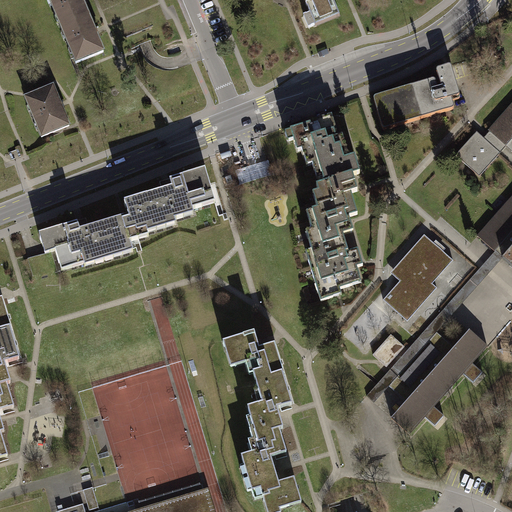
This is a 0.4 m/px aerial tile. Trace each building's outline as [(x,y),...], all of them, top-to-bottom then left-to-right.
[(49,0),(62,30),(75,25),(73,19),(87,13),(81,0),(49,0)] [(304,0),(311,16),(315,25),(315,26),(340,16),(333,0),(304,0)] [(75,25),(62,30),(76,63),(104,52),(95,32),(87,13),(73,19),(75,25)] [(374,98),(375,101),(383,128),(384,130),(386,129),(452,110),(454,108),(453,106),(452,101),(458,99),(460,98),(460,96),(452,68),(451,67),(449,66),(438,69),(437,71),(437,73),(439,79),(376,97),(374,98)] [(53,87),(25,98),(42,137),(69,126),(53,87)] [(511,106),(490,131),(493,134),(487,141),(477,132),(457,156),(480,176),(501,153),(498,151),(504,144),(506,146),(507,146),(511,150),(511,106)] [(315,170),(320,169),(349,160),(342,138),(336,140),(334,132),(336,132),(332,117),(322,120),(309,124),(309,126),(291,131),(294,140),(295,144),(300,142),(302,150),(304,156),(310,154),(313,164),(314,170),(315,170)] [(288,142),(294,140),(291,131),(286,133),(288,142)] [(307,166),(313,164),(310,154),(304,156),(307,166)] [(319,192),(322,202),(351,193),(357,191),(355,187),(352,176),(360,174),(355,158),(349,160),(320,169),(323,179),(325,184),(317,186),(319,192)] [(320,169),(315,170),(318,180),(323,179),(320,169)] [(124,203),(127,212),(138,209),(139,215),(141,215),(147,232),(148,232),(147,229),(175,221),(175,220),(184,218),(183,213),(193,210),(203,207),(202,202),(214,199),(205,170),(181,177),(181,178),(172,181),(170,182),(173,192),(169,193),(148,199),(147,196),(124,203)] [(163,192),(147,196),(148,199),(169,193),(173,192),(170,182),(172,181),(172,179),(160,182),(163,192)] [(313,194),(316,204),(322,202),(319,192),(313,194)] [(312,230),(315,240),(328,236),(331,244),(344,240),(343,235),(353,232),(351,226),(349,219),(347,220),(346,218),(357,215),(351,193),(322,202),(316,204),(318,209),(312,211),(315,221),(310,222),(312,230)] [(511,198),(478,237),(495,252),(502,258),(511,267),(511,198)] [(215,203),(214,199),(202,202),(203,207),(215,203)] [(138,235),(147,232),(141,215),(139,215),(138,209),(127,212),(128,216),(129,219),(85,233),(80,234),(77,223),(74,224),(65,227),(65,226),(39,234),(42,245),(43,245),(45,254),(52,252),(55,251),(61,271),(72,268),(71,263),(83,260),(83,263),(132,248),(130,242),(139,240),(138,235)] [(307,213),(310,222),(315,221),(312,211),(307,213)] [(129,219),(128,216),(89,228),(86,219),(74,222),(74,224),(77,223),(80,234),(85,233),(129,219)] [(176,225),(175,221),(147,229),(148,232),(147,232),(138,235),(139,240),(149,237),(148,233),(176,225)] [(307,232),(310,242),(315,240),(312,230),(307,232)] [(453,261),(424,235),(415,245),(420,249),(395,278),(400,282),(383,300),(408,322),(437,288),(432,284),(453,261)] [(348,252),(344,240),(331,244),(328,236),(315,240),(310,242),(309,242),(312,250),(314,259),(309,260),(321,301),(333,298),(333,297),(331,292),(340,290),(352,286),(350,280),(359,278),(359,277),(356,268),(363,266),(360,258),(358,251),(346,254),(346,253),(348,252)] [(420,249),(415,245),(391,273),(395,278),(420,249)] [(133,252),(132,248),(83,263),(83,260),(71,263),(72,268),(84,265),(85,267),(133,252)] [(35,274),(58,269),(54,252),(31,257),(35,274)] [(502,258),(495,252),(367,396),(375,403),(390,386),(437,333),(502,258)] [(361,283),(359,278),(350,280),(352,286),(361,283)] [(0,331),(8,329),(11,328),(2,299),(0,299),(0,331)] [(9,334),(8,329),(0,331),(0,386),(7,384),(11,383),(7,369),(5,364),(20,359),(11,333),(9,334)] [(487,347),(470,331),(454,348),(437,333),(390,386),(407,402),(392,419),(409,434),(424,417),(435,427),(444,416),(434,407),(463,374),(473,383),(483,373),(472,364),(487,347)] [(254,374),(256,383),(271,378),(271,377),(284,373),(275,344),(259,349),(258,344),(254,333),(223,342),(226,353),(227,352),(231,351),(235,366),(235,367),(246,363),(250,362),(254,374)] [(404,347),(391,335),(373,355),(387,367),(404,347)] [(231,351),(227,352),(231,367),(235,366),(231,351)] [(284,374),(284,373),(271,377),(271,378),(256,383),(259,391),(262,403),(258,404),(248,408),(250,417),(254,429),(250,430),(249,430),(250,431),(265,426),(267,433),(283,428),(279,414),(278,409),(292,405),(284,378),(282,379),(281,375),(284,374)] [(0,411),(14,408),(7,384),(0,386),(0,432),(1,432),(4,431),(0,418),(0,417),(0,411)] [(244,465),(248,478),(275,470),(273,464),(271,457),(287,453),(280,429),(283,428),(267,433),(265,426),(250,431),(252,440),(256,452),(252,453),(241,456),(244,465)] [(277,477),(275,470),(248,478),(252,491),(254,500),(263,498),(267,511),(269,511),(302,502),(294,478),(279,482),(277,477)] [(99,508),(93,487),(83,490),(89,511),(99,508)] [(210,511),(203,490),(131,511),(128,502),(94,511),(85,511),(83,504),(58,511),(210,511)]
